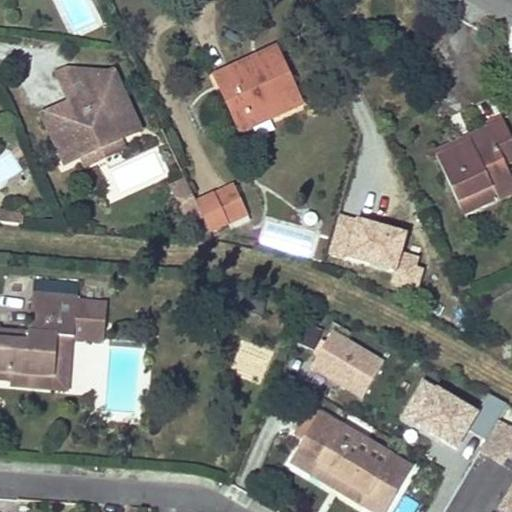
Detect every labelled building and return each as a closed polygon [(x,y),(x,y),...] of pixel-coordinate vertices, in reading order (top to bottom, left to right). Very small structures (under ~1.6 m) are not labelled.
[(301,106),(288,78),(275,50),(216,77),(241,133),(301,106)] [(140,135),(114,76),(106,81),(104,77),(69,73),(60,79),(73,108),(78,118),(70,121),(59,114),(47,120),(62,156),(80,148),(85,160),(121,144),(140,135)] [(73,108),(59,114),(70,121),(78,118),(73,108)] [(495,200),(497,204),(511,197),(511,183),(509,177),(504,167),(511,163),(511,139),(504,122),(488,129),(489,133),(492,138),(440,162),(465,214),(495,200)] [(489,133),(438,157),(440,162),(492,138),(489,133)] [(89,170),(125,153),(121,144),(85,160),(89,170)] [(80,148),(62,156),(67,168),(85,160),(80,148)] [(187,186),(172,192),(183,216),(186,208),(193,205),(194,202),(187,186)] [(244,213),(238,199),(232,186),(212,194),(194,202),(204,223),(207,230),(224,222),(244,213)] [(183,216),(189,230),(204,223),(194,202),(193,205),(186,208),(183,216)] [(1,203),(0,210),(0,214),(26,218),(28,206),(1,203)] [(227,228),(246,219),(244,213),(224,222),(227,228)] [(342,215),(330,257),(395,274),(392,285),(417,291),(423,268),(416,266),(419,257),(401,252),(407,232),(342,215)] [(28,329),(28,330),(27,329),(25,345),(24,352),(16,352),(15,350),(15,349),(13,347),(12,346),(11,345),(9,344),(7,344),(5,344),(3,344),(2,345),(0,346),(0,384),(8,385),(50,390),(55,343),(68,344),(101,348),(105,313),(74,309),(76,291),(31,286),(30,300),(38,301),(35,326),(33,326),(32,326),(30,326),(29,328),(28,329)] [(35,326),(38,301),(30,300),(27,329),(28,330),(28,329),(29,328),(30,326),(32,326),(33,326),(35,326)] [(317,335),(303,329),(296,345),(310,351),(317,335)] [(380,367),(329,337),(309,370),(361,401),(380,367)] [(0,341),(0,346),(2,345),(3,344),(5,344),(7,344),(9,344),(11,345),(12,346),(13,347),(15,349),(15,350),(16,352),(24,352),(25,345),(0,341)] [(62,398),(68,344),(55,343),(50,390),(8,385),(8,392),(62,398)] [(476,420),(422,388),(402,421),(457,453),(468,434),(484,443),(495,424),(506,405),(490,395),(476,420)] [(384,511),(410,468),(311,411),(296,437),(304,442),(292,464),(372,511),(384,511)] [(511,511),(511,434),(495,424),(484,443),(478,453),(511,473),(511,488),(498,511),(499,511),(511,511)] [(404,497),(397,511),(414,511),(418,503),(404,497)]
